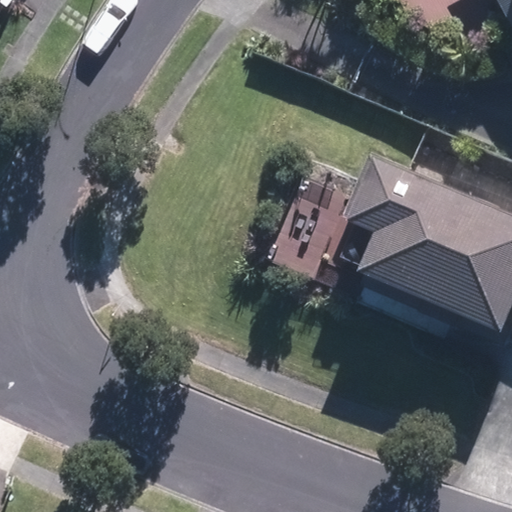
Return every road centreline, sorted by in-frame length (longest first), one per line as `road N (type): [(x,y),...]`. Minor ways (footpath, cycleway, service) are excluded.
road 1 (residential): [(378,511),(109,407),(0,354)]
road 2 (residential): [(154,0),(95,89),(0,281)]
